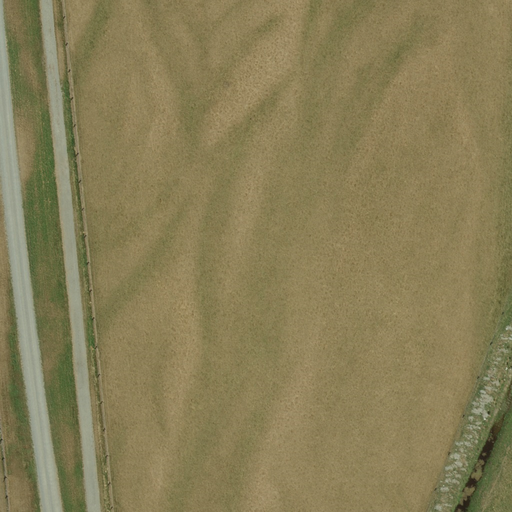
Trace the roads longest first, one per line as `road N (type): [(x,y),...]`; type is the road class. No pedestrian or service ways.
road 1 (track): [(32,0),(70,511)]
road 2 (track): [(0,219),(31,511)]
